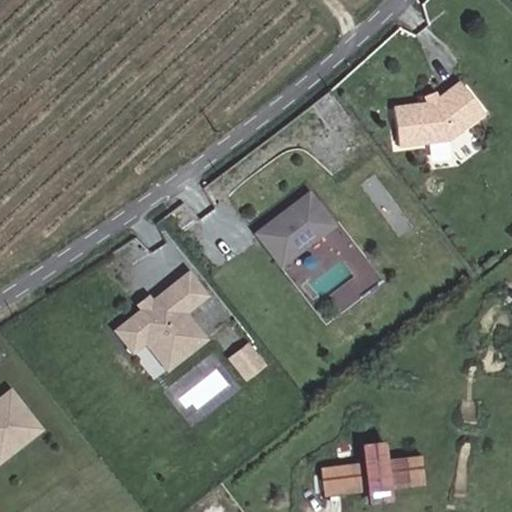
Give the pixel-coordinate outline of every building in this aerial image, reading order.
[(427,106),(392,112),(399,147),(443,140),(478,101),(455,80),(436,101),(432,105),(427,106)] [(424,99),(427,106),(432,105),(436,101),(433,95),(424,99)] [(280,271),(331,229),(305,198),(262,233),(267,238),(259,245),(280,271)] [(339,223),(286,267),(331,321),(384,276),(339,223)] [(259,245),(267,238),(262,233),(254,239),(259,245)] [(198,299),(179,276),(158,293),(177,316),(198,299)] [(177,316),(158,293),(107,334),(124,356),(137,346),(149,361),(165,347),(175,360),(198,342),(177,316)] [(258,366),(243,346),(227,359),(243,378),(258,366)] [(0,461),(37,432),(6,394),(0,399),(0,461)] [(413,485),(411,461),(393,463),(391,445),(368,448),(370,465),(352,467),(355,491),(373,489),(373,496),(375,507),(398,505),(397,493),(396,487),(413,485)] [(355,491),(352,467),(326,470),(330,501),(373,496),(373,489),(355,491)] [(414,491),(413,485),(396,487),(397,493),(414,491)]
